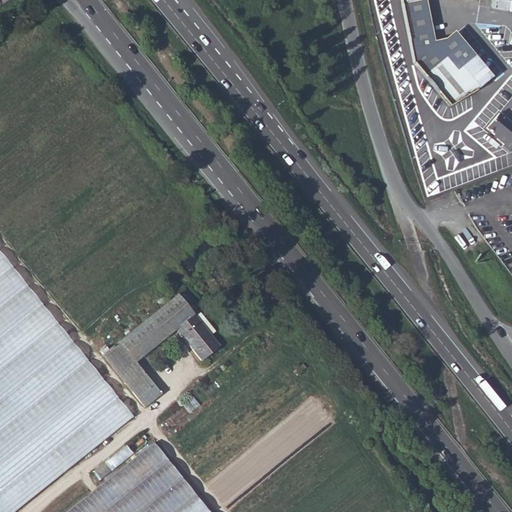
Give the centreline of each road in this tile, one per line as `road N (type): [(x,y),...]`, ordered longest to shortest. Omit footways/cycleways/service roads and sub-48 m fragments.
road 1 (trunk): [(93,10),(497,511)]
road 2 (trunk): [(511,433),(164,0)]
road 3 (unclassified): [(343,0),(398,191),(511,351)]
road 4 (unknown): [(44,511),(206,376)]
